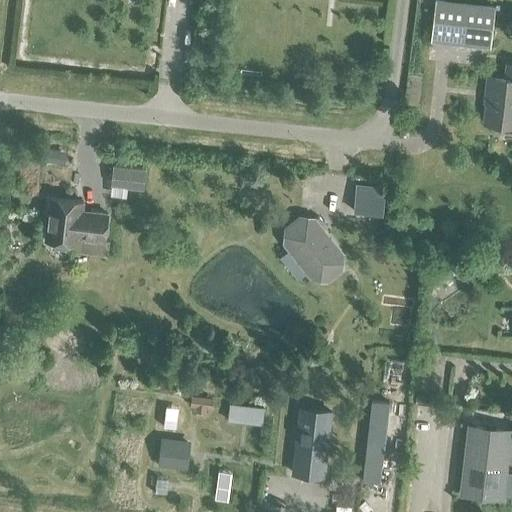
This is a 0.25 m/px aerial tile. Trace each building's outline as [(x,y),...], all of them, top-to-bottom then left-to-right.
[(464,3),(459,44),(490,48),(495,7),(464,3)] [(483,123),(511,126),(511,64),(506,64),(505,77),(487,75),(485,94),(487,94),(483,123)] [(111,181),(143,184),(145,168),(113,165),(111,181)] [(355,194),(353,210),(383,213),(384,197),(355,194)] [(107,213),(82,210),(83,201),(50,197),(45,240),(53,241),(53,244),(55,247),(66,248),(69,246),(69,242),(78,243),(78,236),(104,240),(107,213)] [(314,277),(326,278),(339,267),(341,255),(313,220),(301,219),(287,229),(286,241),(314,277)] [(372,400),(362,482),(379,484),(389,402),(372,400)] [(299,408),(292,472),(324,476),(331,412),(299,408)] [(472,425),(464,492),(499,496),(506,440),(511,441),(511,432),(507,432),(507,430),(472,425)]
